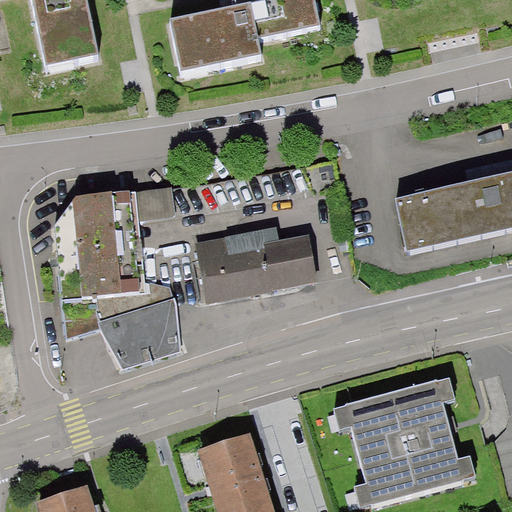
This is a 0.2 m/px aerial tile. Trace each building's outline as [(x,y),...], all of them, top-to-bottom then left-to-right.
[(27,0),(42,73),(98,62),(86,0),(27,0)] [(316,0),(233,0),(236,13),(171,25),(181,73),(260,57),(257,41),(322,28),(316,0)] [(511,173),(391,201),(404,257),(511,231),(511,173)] [(172,191),(136,195),(139,222),(175,217),(172,191)] [(136,195),(76,202),(54,229),(62,304),(95,300),(145,294),(145,285),(139,222),(136,195)] [(277,227),(195,242),(206,305),(318,284),(309,235),(279,240),(277,227)] [(95,300),(98,325),(174,300),(171,289),(150,284),(145,285),(145,294),(95,300)] [(95,300),(62,304),(67,343),(102,332),(98,325),(95,300)] [(174,300),(98,325),(102,332),(122,371),(180,353),(174,300)] [(449,376),(334,407),(340,429),(350,426),(366,482),(354,485),(360,506),(475,475),(470,456),(459,459),(443,403),(455,400),(449,376)] [(274,511),(251,432),(199,448),(218,511),(274,511)] [(90,511),(84,492),(38,507),(39,511),(90,511)]
